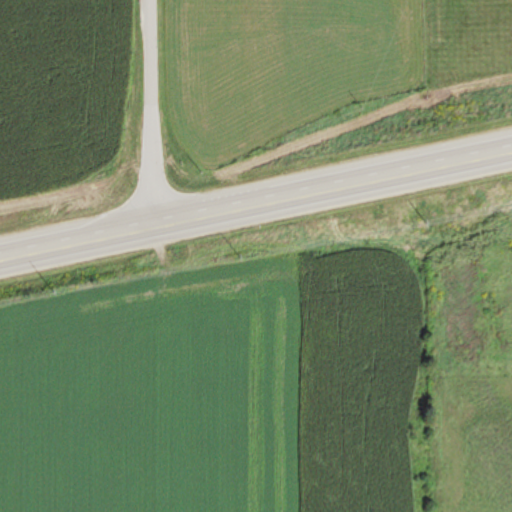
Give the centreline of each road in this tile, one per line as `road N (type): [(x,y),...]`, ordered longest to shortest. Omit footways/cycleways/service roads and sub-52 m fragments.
road 1 (primary): [(0,258),(511,154)]
road 2 (residential): [(150,229),(150,0)]
